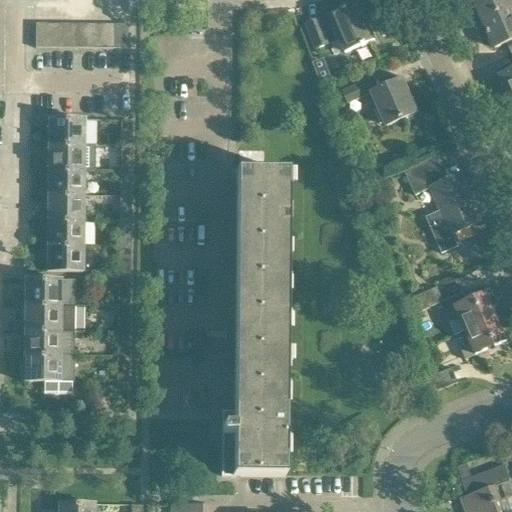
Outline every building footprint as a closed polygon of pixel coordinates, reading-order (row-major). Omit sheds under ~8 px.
[(511,0),(474,0),(483,19),(511,6),(511,0)] [(332,21),(323,24),(326,34),(336,30),(346,53),(375,41),(359,4),(330,16),(332,21)] [(511,6),(483,19),(496,49),(511,41),(511,6)] [(330,44),(323,24),(321,20),(309,25),(307,25),(316,50),(330,44)] [(46,49),(46,25),(35,25),(35,49),(46,49)] [(58,50),(58,25),(46,25),(46,49),(58,50)] [(69,50),(70,25),(58,25),(58,50),(69,50)] [(81,50),(81,25),(70,25),(69,50),(81,50)] [(92,50),(93,25),(81,25),(81,50),(92,50)] [(104,50),(104,25),(93,25),(92,50),(104,50)] [(116,50),(116,26),(104,25),(104,50),(116,50)] [(127,50),(127,26),(116,26),(116,50),(127,50)] [(347,75),(353,86),(376,76),(370,65),(347,75)] [(511,72),(501,77),(511,102),(511,72)] [(388,128),(403,121),(417,115),(402,81),(376,93),(370,80),(343,92),(349,106),(373,95),(388,128)] [(83,148),(83,134),(96,135),(96,122),(83,122),(48,121),(47,147),(83,148)] [(121,132),(120,148),(131,148),(131,132),(121,132)] [(95,148),(83,148),(47,147),(47,172),(83,173),(95,173),(95,148)] [(435,156),(405,169),(416,194),(417,197),(431,190),(442,212),(426,219),(442,255),(458,248),(452,235),(481,222),(460,173),(446,179),(435,156)] [(120,158),(120,173),(131,173),(131,158),(120,158)] [(82,198),(83,173),(47,172),(47,197),(82,198)] [(222,444),(222,478),(239,478),(285,478),(287,173),(239,173),(235,173),(235,175),(242,175),(240,339),(239,413),(234,413),(228,413),(228,427),(223,427),(222,444)] [(120,183),(119,198),(130,199),(130,183),(120,183)] [(82,223),(82,198),(47,197),(46,223),(82,223)] [(119,208),(119,224),(130,224),(130,208),(119,208)] [(82,248),(82,223),(46,223),(46,248),(82,248)] [(119,233),(118,249),(129,249),(129,233),(119,233)] [(81,274),(82,248),(46,248),(46,274),(81,274)] [(128,275),(129,249),(118,249),(118,275),(128,275)] [(74,283),(61,282),(24,282),(24,308),(74,308),(74,283)] [(437,288),(412,300),(415,316),(443,303),(437,288)] [(117,293),(117,309),(128,309),(129,293),(117,293)] [(461,334),(497,319),(487,296),(491,294),(490,293),(444,313),(449,323),(460,322),(465,332),(461,334)] [(73,333),(74,308),(24,308),(24,333),(73,333)] [(117,318),(116,334),(128,334),(128,318),(117,318)] [(507,341),(497,319),(461,334),(461,335),(465,333),(470,343),(460,350),(465,361),(511,341),(511,340),(507,341)] [(73,358),(73,333),(24,333),(23,358),(73,358)] [(116,343),(116,359),(127,359),(128,343),(116,343)] [(455,354),(437,357),(440,370),(458,367),(455,354)] [(73,384),(73,358),(23,358),(23,384),(73,384)] [(116,369),(115,384),(126,385),(127,385),(127,369),(116,369)] [(453,370),(427,379),(430,395),(458,384),(453,370)] [(505,467),(462,483),(468,498),(463,500),(467,511),(499,511),(495,501),(492,502),(488,492),(511,484),(505,467)]
